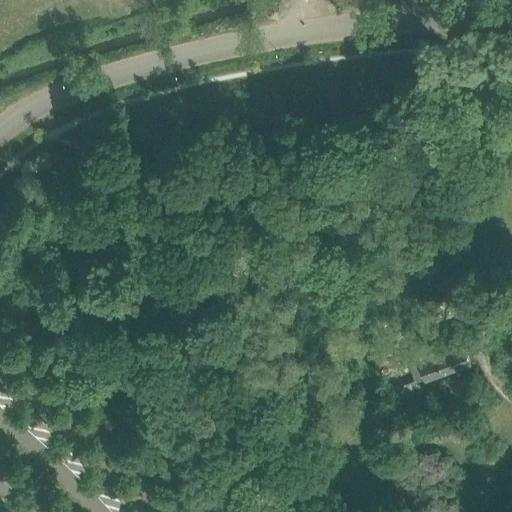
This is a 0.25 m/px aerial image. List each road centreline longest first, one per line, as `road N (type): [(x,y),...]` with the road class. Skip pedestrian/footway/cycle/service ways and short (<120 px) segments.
road 1 (unclassified): [(511,10),(309,32),(141,68),(59,93),(0,130)]
road 2 (tertiary): [(110,511),(0,405)]
